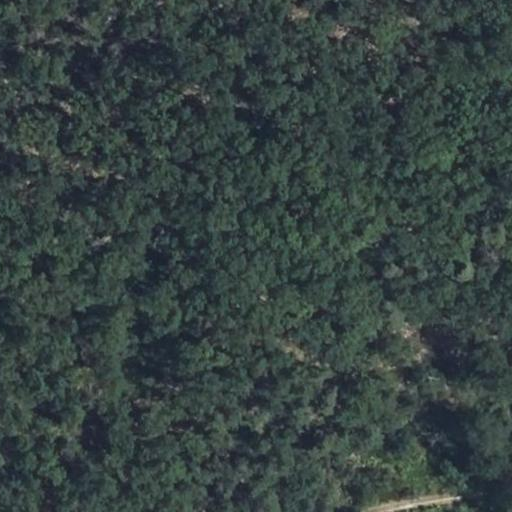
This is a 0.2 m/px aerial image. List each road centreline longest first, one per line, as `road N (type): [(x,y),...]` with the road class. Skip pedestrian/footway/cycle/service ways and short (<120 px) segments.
road 1 (track): [(428,502),(0,358)]
road 2 (track): [(368,511),(511,488)]
